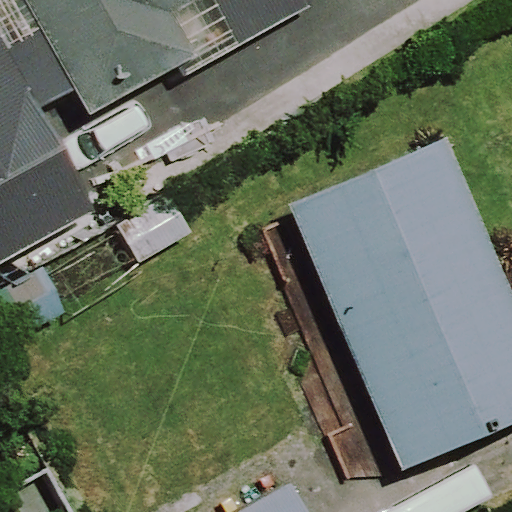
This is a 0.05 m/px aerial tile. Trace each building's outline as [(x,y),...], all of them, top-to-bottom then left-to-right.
[(197,0),(0,0),(0,4),(70,130),(175,71),(150,26),(197,0)] [(0,262),(78,220),(0,78),(0,262)] [(511,430),(511,360),(423,151),(268,217),(383,485),(511,430)] [(0,349),(49,324),(26,278),(0,291),(0,349)] [(283,511),(272,493),(240,511),(283,511)]
